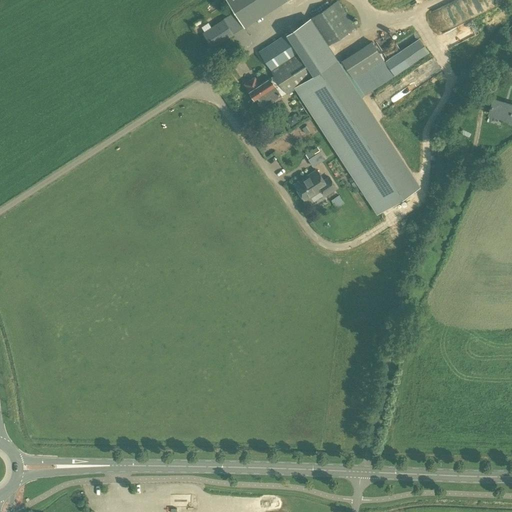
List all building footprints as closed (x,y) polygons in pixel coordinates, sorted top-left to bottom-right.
[(232,0),(245,23),(288,0),(232,0)] [(327,46),(355,27),(337,0),(309,19),(327,46)] [(479,0),(484,10),(508,0),(479,0)] [(224,19),(202,33),(211,47),(233,33),(224,19)] [(420,186),(337,59),(327,46),(309,19),(286,34),(259,51),(274,74),(259,84),(255,77),(245,84),(249,91),(254,99),(256,98),(263,109),(283,96),(282,94),(286,92),(287,93),(295,88),(376,214),(420,186)] [(354,80),(383,60),(371,41),(341,61),(354,80)] [(511,119),(511,104),(493,98),(489,113),(511,119)] [(446,146),(438,144),(434,157),(442,159),(446,146)] [(320,151),(308,159),(313,167),(325,159),(320,151)] [(323,180),(316,169),(294,184),(304,200),(321,190),(325,195),(336,188),(329,177),(323,180)] [(339,196),(332,200),(336,206),(343,202),(339,196)]
